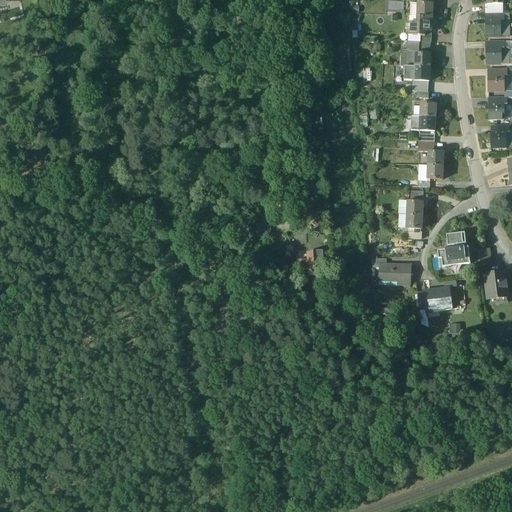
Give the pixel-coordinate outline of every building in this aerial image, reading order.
[(432,4),(418,4),(417,18),(431,18),(432,4)] [(431,18),(417,18),(417,24),(416,31),(424,32),(430,32),(431,18)] [(493,21),(485,21),(485,37),(500,37),(500,21),(500,20),(493,21)] [(508,37),(508,21),(503,21),(500,21),(500,37),(508,37)] [(417,24),(408,23),(408,36),(419,37),(424,37),(424,32),(416,31),(417,24)] [(430,32),(424,32),(424,37),(419,37),(419,42),(430,43),(430,32)] [(419,42),(418,54),(429,54),(430,43),(419,42)] [(501,49),(501,48),(493,48),(485,49),(485,65),(501,65),(501,49)] [(418,54),(415,53),(414,68),(429,68),(430,54),(429,54),(418,54)] [(429,68),(414,68),(414,81),(428,82),(429,68)] [(370,73),(361,73),(362,82),(370,82),(370,73)] [(503,77),(503,76),(496,76),(488,76),(488,93),(503,93),(503,77)] [(428,86),(404,84),(404,92),(416,93),(427,93),(428,86)] [(435,105),(421,104),(420,118),(434,118),(435,105)] [(503,105),(503,104),(496,104),(488,105),(488,121),(503,121),(503,105)] [(420,118),(411,117),(410,131),(433,132),(434,118),(420,118)] [(498,133),(490,133),(491,150),(506,150),(506,133),(498,133)] [(442,153),(428,152),(427,166),(442,167),(442,153)] [(442,167),(427,166),(427,180),(441,180),(442,167)] [(421,202),(407,202),(406,216),(421,217),(421,202)] [(421,217),(406,216),(406,230),(420,230),(421,217)] [(461,234),(446,235),(446,242),(448,242),(449,247),(463,245),(461,234)] [(458,250),(440,253),(442,268),(470,265),(467,249),(458,250)] [(489,249),(475,251),(477,267),(491,265),(489,249)] [(322,253),(307,254),(308,269),(320,268),(319,262),(322,262),(322,253)] [(385,266),(378,266),(378,281),(397,281),(396,287),(410,288),(411,267),(402,266),(402,267),(385,266)] [(505,273),(485,276),(488,300),(508,298),(505,273)] [(440,291),(423,294),(425,308),(437,307),(438,313),(451,311),(449,289),(440,290),(440,291)]
